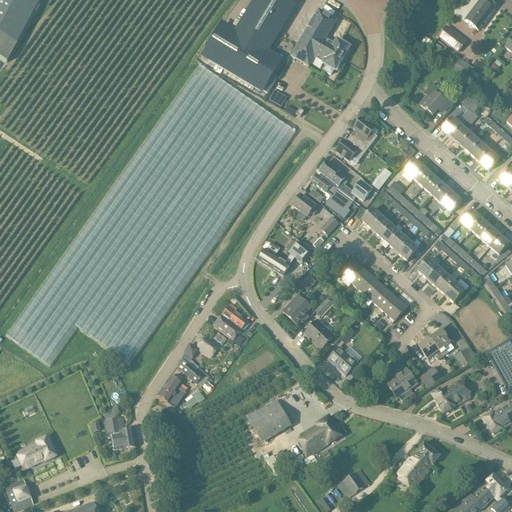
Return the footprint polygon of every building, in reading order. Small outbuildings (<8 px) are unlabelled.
[(0,0),(0,60),(6,64),(40,1),(40,0),(39,0),(0,0)] [(225,31),(207,61),(261,93),(279,62),(266,53),(294,7),(282,0),(254,0),(234,36),(225,31)] [(478,32),(493,11),(480,1),(465,22),(478,32)] [(317,11),(290,58),(308,69),(313,60),(314,59),(310,57),(316,49),(314,48),(315,46),(320,49),(324,41),(336,22),(317,11)] [(467,42),(447,27),(438,38),(458,54),(467,42)] [(324,41),(320,49),(315,46),(314,48),(316,49),(310,57),(314,59),(313,60),(322,65),(325,67),(322,72),(331,77),(333,72),(334,72),(348,49),(336,42),(333,47),(324,41)] [(452,69),(463,77),(470,67),(460,59),(452,69)] [(489,71),(491,74),(494,74),(499,68),(495,64),(489,71)] [(445,113),(453,104),(433,86),(425,95),(428,98),(420,106),(428,113),(433,117),(440,109),(445,113)] [(460,100),(458,102),(468,111),(469,110),(472,113),(474,114),(479,108),(474,103),(467,100),(460,100)] [(303,113),(298,110),(295,116),(300,119),(303,113)] [(461,119),(466,124),(474,114),(472,113),(469,110),(467,112),(461,119)] [(470,127),(478,118),(474,114),(466,124),(470,127)] [(487,118),(483,122),(493,131),(496,126),(487,118)] [(353,139),(360,144),(368,151),(377,138),(372,134),(375,130),(362,119),(353,130),(357,133),(353,139)] [(452,140),(462,128),(453,119),(442,131),(452,140)] [(496,126),(493,131),(502,139),(506,135),(502,131),(496,126)] [(462,128),(452,140),(461,148),(471,136),(462,128)] [(511,147),(511,146),(511,140),(506,135),(502,139),(511,147)] [(471,136),(461,148),(470,156),(480,144),(471,136)] [(368,151),(360,144),(353,139),(349,145),(344,142),(336,153),(350,163),(353,159),(358,163),(368,151)] [(480,144),(470,156),(479,164),(490,153),(480,144)] [(490,153),(479,164),(489,173),(499,161),(490,153)] [(414,182),(425,170),(415,161),(405,173),(414,182)] [(338,174),(340,172),(327,163),(319,173),(339,188),(346,179),(338,174)] [(424,190),(434,178),(425,170),(414,182),(424,190)] [(510,191),(511,188),(511,172),(510,171),(500,183),(510,191)] [(317,176),(311,184),(326,194),(332,198),(335,195),(337,192),(338,191),(332,187),(331,187),(317,176)] [(372,186),(379,191),(385,183),(379,178),(372,186)] [(433,198),(443,186),(434,178),(424,190),(433,198)] [(362,182),(352,195),(363,204),(373,190),(362,182)] [(442,206),(452,195),(443,186),(433,198),(442,206)] [(397,201),(401,197),(390,187),(386,192),(397,201)] [(337,192),(335,195),(332,198),(326,207),(330,210),(338,216),(344,221),(350,213),(348,211),(353,205),(349,202),(338,194),(337,192)] [(393,209),(397,204),(387,195),(383,199),(393,209)] [(442,206),(439,209),(443,213),(446,210),(452,215),(462,203),(452,195),(442,206)] [(317,212),(314,210),(315,208),(306,201),(301,197),(293,208),(307,219),(311,214),(314,216),(317,212)] [(401,197),(397,201),(406,209),(410,205),(401,197)] [(397,204),(393,209),(402,217),(406,212),(397,204)] [(410,205),(406,209),(416,218),(420,213),(410,205)] [(372,232),(383,219),(374,211),(363,224),(372,232)] [(406,212),(402,217),(411,224),(415,220),(406,212)] [(472,233),(482,221),(472,212),(462,224),(472,233)] [(420,213),(416,218),(425,226),(429,221),(420,213)] [(320,231),(327,238),(339,225),(332,219),(320,231)] [(381,240),(392,227),(383,219),(372,232),(381,240)] [(415,220),(411,224),(420,232),(424,228),(415,220)] [(429,221),(425,226),(434,234),(438,229),(429,221)] [(481,241),(491,229),(482,221),(472,233),(481,241)] [(390,248),(401,235),(392,227),(381,240),(390,248)] [(424,228),(420,232),(428,240),(432,235),(424,228)] [(450,229),(440,239),(454,252),(458,247),(449,239),(454,233),(450,229)] [(490,249),(500,237),(491,229),(481,241),(490,249)] [(399,256),(410,243),(401,235),(390,248),(399,256)] [(500,237),(490,249),(499,258),(510,246),(500,237)] [(320,239),(313,247),(316,249),(323,242),(320,239)] [(439,241),(433,248),(438,252),(440,250),(443,246),(443,245),(439,241)] [(297,243),(288,254),(300,263),(302,265),(311,255),(309,254),(297,243)] [(410,243),(399,256),(408,264),(419,251),(410,243)] [(458,247),(454,252),(464,260),(467,256),(458,247)] [(446,248),(442,252),(449,258),(452,254),(446,248)] [(286,264),(277,259),(265,252),(259,262),(283,277),(290,267),(285,264),(286,264)] [(452,254),(449,258),(457,266),(461,262),(452,254)] [(467,256),(464,260),(473,268),(477,264),(467,256)] [(352,286),(365,271),(354,261),(341,276),(352,286)] [(428,281),(439,269),(430,261),(419,273),(428,281)] [(461,262),(457,266),(466,274),(470,270),(461,262)] [(477,264),(473,268),(483,277),(487,273),(477,264)] [(439,269),(428,281),(437,289),(448,277),(439,269)] [(470,270),(466,274),(475,281),(479,277),(470,270)] [(365,271),(352,286),(362,295),(376,281),(365,271)] [(309,276),(300,285),(307,293),(316,283),(309,276)] [(448,277),(437,289),(446,297),(456,285),(448,277)] [(484,282),(491,293),(496,289),(489,278),(484,282)] [(376,281),(362,295),(373,305),(386,290),(376,281)] [(456,285),(446,297),(455,305),(465,293),(456,285)] [(496,289),(491,293),(498,303),(503,300),(496,289)] [(386,290),(373,305),(383,314),(397,300),(386,290)] [(296,326),(311,309),(298,298),(283,314),(296,326)] [(322,319),(334,306),(327,300),(315,312),(322,319)] [(397,300),(383,314),(394,324),(407,309),(397,300)] [(503,300),(498,303),(505,313),(510,310),(503,300)] [(247,323),(234,314),(227,308),(221,316),(240,331),(247,323)] [(232,341),(238,332),(224,322),(221,326),(217,323),(213,328),(232,341)] [(322,352),(335,338),(318,322),(305,336),(322,352)] [(344,345),(355,334),(349,328),(339,340),(344,345)] [(443,357),(448,354),(445,349),(451,344),(441,331),(430,339),(443,357)] [(226,341),(217,334),(213,339),(222,346),(226,341)] [(210,359),(219,349),(206,339),(197,350),(210,359)] [(430,339),(418,348),(428,361),(434,356),(438,361),(443,357),(430,339)] [(511,396),(511,340),(485,355),(490,365),(491,365),(505,390),(504,390),(508,399),(511,396)] [(184,355),(181,360),(182,360),(188,364),(187,365),(186,365),(206,383),(207,383),(210,379),(205,375),(194,364),(191,361),(191,360),(196,352),(188,347),(184,355)] [(346,378),(358,364),(340,349),(328,362),(346,378)] [(464,352),(457,356),(465,368),(472,364),(464,352)] [(181,360),(175,369),(180,373),(195,386),(200,390),(203,387),(206,383),(186,365),(181,360)] [(435,386),(443,380),(435,369),(427,374),(435,386)] [(397,400),(399,399),(403,404),(414,395),(410,390),(417,385),(406,371),(398,377),(400,379),(388,387),(397,400)] [(427,374),(419,379),(427,391),(435,386),(427,374)] [(180,389),(181,386),(170,378),(157,398),(173,409),(185,392),(180,389)] [(443,415),(470,399),(460,383),(452,388),(453,389),(442,395),(440,391),(432,396),(443,415)] [(193,398),(184,405),(187,409),(189,411),(198,403),(199,405),(204,400),(199,394),(194,398),(193,398)] [(262,446),(292,428),(277,401),(247,419),(262,446)] [(483,419),(482,419),(493,437),(511,425),(511,408),(509,405),(493,414),(484,419),(483,419)] [(312,456),(341,438),(329,419),(300,437),(312,456)] [(135,449),(132,431),(124,432),(122,420),(104,423),(106,436),(110,436),(113,452),(121,451),(135,449)] [(45,463),(56,458),(46,438),(35,444),(36,445),(19,454),(27,470),(44,462),(45,463)] [(428,472),(440,457),(424,445),(411,461),(410,459),(396,476),(414,490),(428,473),(428,472)] [(266,461),(276,477),(280,474),(277,470),(280,468),(279,467),(288,461),(284,454),(275,459),(273,456),(266,461)] [(308,468),(302,456),(288,462),(289,465),(283,468),(287,477),(308,468)] [(360,471),(337,487),(347,500),(370,484),(360,471)] [(494,476),(486,483),(487,484),(472,496),(471,495),(449,511),(480,511),(483,510),(494,500),(497,503),(490,510),(492,511),(505,511),(510,508),(503,500),(503,499),(501,497),(508,491),(494,476)] [(19,511),(33,507),(23,482),(5,489),(14,511),(19,511)]
